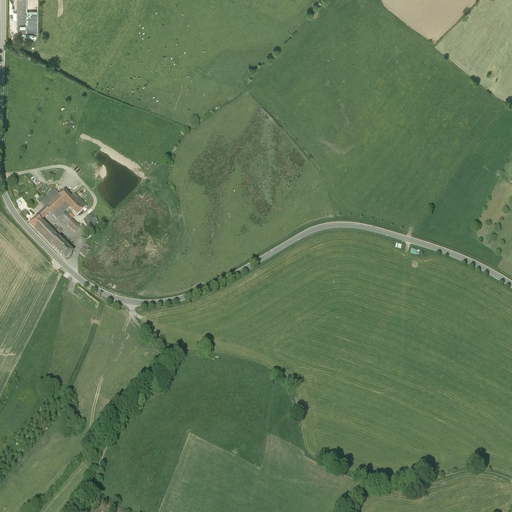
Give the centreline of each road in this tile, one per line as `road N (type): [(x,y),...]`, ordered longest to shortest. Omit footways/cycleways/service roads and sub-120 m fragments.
road 1 (tertiary): [(511,285),(457,255),(335,224),(182,298),(123,301),(76,276),(27,228),(0,177)]
road 2 (track): [(131,302),(134,320),(169,359),(115,429),(74,511)]
road 3 (track): [(350,511),(366,492),(391,483),(466,470),(511,480)]
road 4 (tertiary): [(0,131),(2,0)]
road 5 (track): [(87,433),(131,311)]
